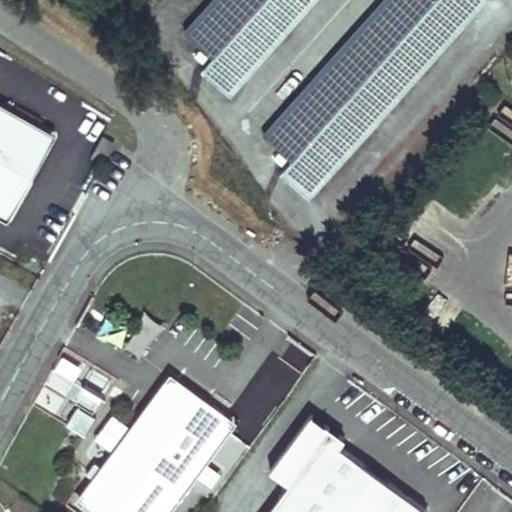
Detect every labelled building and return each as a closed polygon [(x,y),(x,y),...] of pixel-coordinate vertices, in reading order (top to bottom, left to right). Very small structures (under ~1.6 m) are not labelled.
[(227,95),(312,0),(209,0),(181,31),(209,57),(199,69),(227,95)] [(307,198),(484,0),(380,0),(260,134),(289,160),(278,172),(307,198)] [(0,100),(0,218),(7,222),(28,184),(33,171),(36,163),(37,156),(39,149),(40,142),(40,131),(36,121),(0,100)] [(33,171),(28,184),(57,132),(36,121),(40,131),(40,142),(39,149),(37,156),(36,163),(33,171)] [(102,137),(90,158),(101,163),(112,143),(102,137)] [(85,433),(94,414),(93,414),(108,383),(83,371),(78,381),(54,369),(34,408),(85,433)] [(165,372),(70,502),(83,511),(165,511),(231,421),(165,372)] [(419,511),(422,510),(335,445),(340,438),(306,413),(263,469),(283,484),(262,511),(419,511)]
